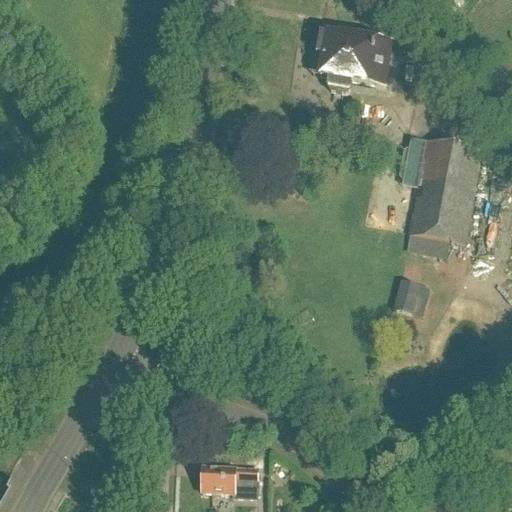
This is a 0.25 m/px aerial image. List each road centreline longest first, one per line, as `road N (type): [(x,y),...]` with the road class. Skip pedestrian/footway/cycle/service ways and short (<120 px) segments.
road 1 (tertiary): [(109,375),(173,226),(220,0)]
road 2 (unclassified): [(373,511),(266,427),(173,399)]
road 3 (tertiary): [(24,511),(109,375)]
